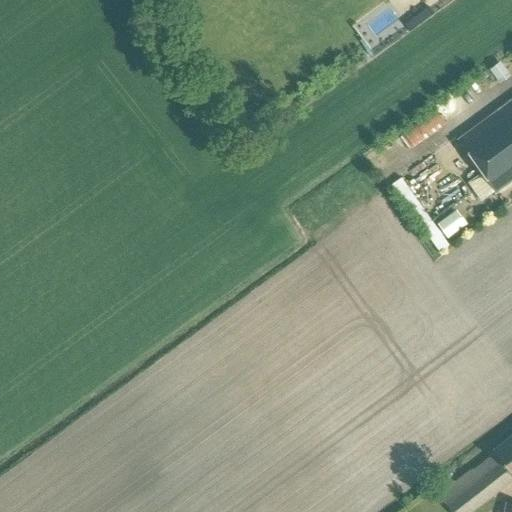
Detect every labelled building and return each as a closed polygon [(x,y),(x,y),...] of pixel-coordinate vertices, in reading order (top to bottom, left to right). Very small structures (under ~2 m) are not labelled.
[(434,13),(429,6),(405,23),(410,30),(434,13)] [(499,84),(510,76),(499,62),(488,70),(499,84)] [(511,102),(458,140),(494,192),(511,179),(511,102)] [(413,150),(446,124),(434,110),(401,135),(413,150)] [(448,246),(401,179),(392,185),(439,252),(448,246)] [(446,238),(456,230),(447,217),(437,225),(446,238)] [(440,495),(453,511),(470,511),(511,483),(511,482),(511,435),(492,450),(496,454),(472,473),(471,471),(440,495)]
